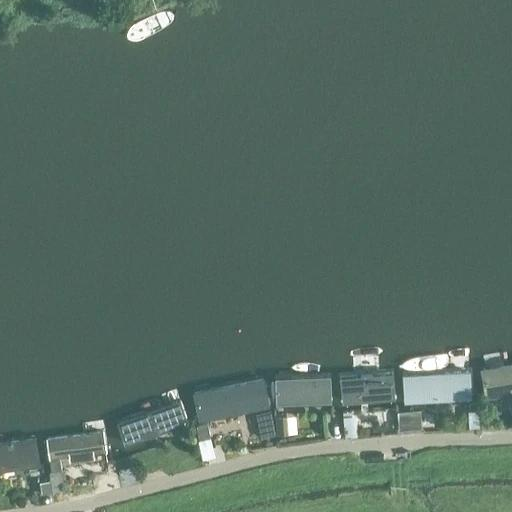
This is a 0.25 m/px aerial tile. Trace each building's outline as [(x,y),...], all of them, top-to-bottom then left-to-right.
[(511,363),(480,369),(486,399),(511,394),(511,363)] [(475,374),(403,378),(404,404),(476,399),(475,374)] [(331,376),(274,378),(276,406),(332,403),(331,376)] [(264,378),(193,394),(199,422),(270,407),(264,378)] [(392,379),(339,383),(341,405),(394,401),(392,379)] [(179,403),(115,426),(123,448),(187,425),(179,403)] [(480,425),(479,409),(467,410),(468,426),(480,425)] [(286,415),(275,416),(276,435),(288,434),(286,415)] [(344,436),(357,435),(355,415),(343,416),(344,436)] [(273,417),(259,418),(261,438),(275,437),(273,417)] [(105,429),(46,438),(49,461),(108,452),(105,429)] [(36,437),(0,442),(0,472),(40,467),(36,437)] [(64,470),(53,472),(57,491),(68,489),(64,470)] [(43,482),(45,492),(56,491),(54,480),(43,482)]
